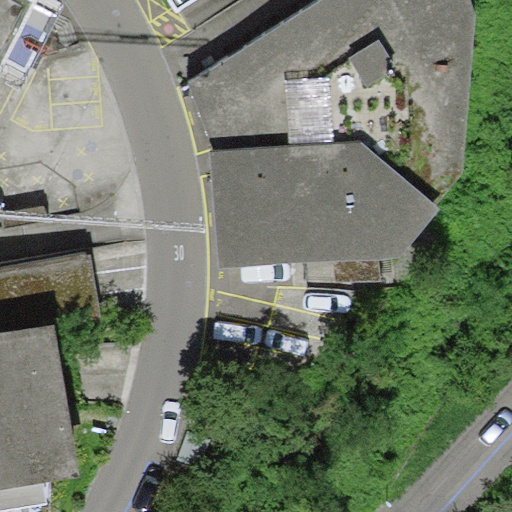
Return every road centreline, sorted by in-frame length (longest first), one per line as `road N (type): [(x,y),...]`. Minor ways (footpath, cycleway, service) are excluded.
road 1 (unclassified): [(106,511),(172,366),(180,202),(130,43),(97,0)]
road 2 (unclassified): [(417,511),(511,406)]
